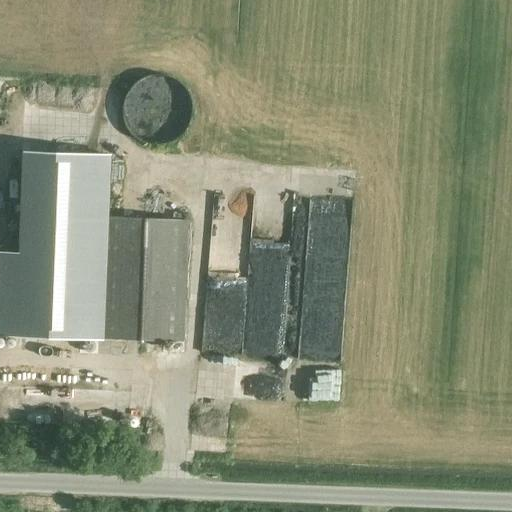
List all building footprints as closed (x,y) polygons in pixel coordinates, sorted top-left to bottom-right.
[(124,127),(179,142),(195,88),(139,73),(124,127)] [(0,335),(99,338),(108,161),(16,157),(11,253),(0,252),(0,335)] [(216,195),(207,353),(283,357),(292,199),(216,195)] [(106,217),(102,319),(101,339),(183,342),(188,220),(106,217)] [(68,424),(161,427),(162,404),(68,401),(68,424)]
